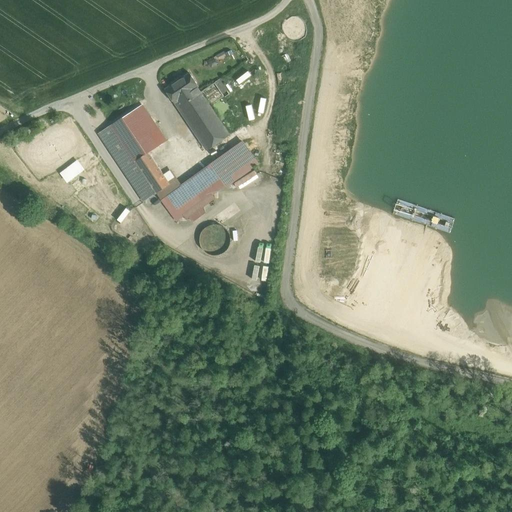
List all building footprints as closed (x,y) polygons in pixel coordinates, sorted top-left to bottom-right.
[(242,83),(254,74),(251,70),(239,79),(242,83)] [(190,73),(165,89),(175,103),(176,102),(180,108),(202,93),(201,92),(198,87),(199,86),(190,73)] [(230,94),(220,79),(215,82),(225,97),(230,94)] [(225,97),(215,82),(201,92),(202,93),(230,135),(244,125),(225,97)] [(230,94),(227,96),(230,101),(239,95),(236,90),(230,94)] [(230,135),(202,93),(180,108),(208,149),(230,135)] [(239,95),(230,101),(233,106),(242,100),(239,95)] [(242,100),(233,106),(236,110),(246,104),(242,100)] [(142,104),(112,124),(136,161),(149,152),(165,142),(156,127),(157,127),(142,104)] [(246,104),(236,110),(240,115),(249,109),(246,104)] [(249,109),(240,115),(243,120),(252,114),(249,109)] [(136,161),(112,124),(99,133),(144,201),(157,192),(136,161)] [(193,141),(198,153),(204,151),(199,138),(193,141)] [(258,164),(244,142),(238,146),(252,168),(258,164)] [(238,146),(218,159),(220,160),(233,180),(234,181),(252,168),(238,146)] [(149,152),(136,161),(157,192),(170,184),(149,152)] [(78,158),(61,173),(70,182),(86,167),(78,158)] [(233,180),(220,160),(212,166),(226,185),(233,180)] [(175,192),(170,184),(157,192),(175,218),(226,185),(212,166),(175,192)] [(229,245),(231,239),(229,234),(226,229),(221,225),(215,224),(209,225),(204,229),(201,234),(200,240),(201,246),(204,251),(209,254),(215,255),(221,254),(226,250),(229,245)] [(250,285),(266,291),(268,287),(251,280),(250,285)]
